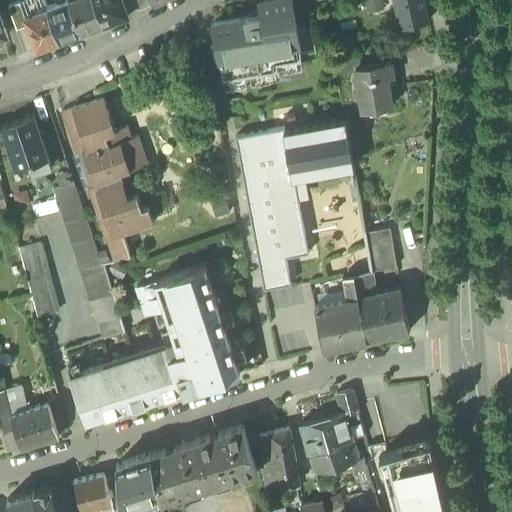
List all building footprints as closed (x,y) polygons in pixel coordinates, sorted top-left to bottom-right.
[(28,22),(26,16),(20,0),(9,4),(18,27),(28,22)] [(45,0),(20,0),(26,16),(48,7),(45,0)] [(60,39),(82,31),(70,0),(66,0),(48,7),(60,39)] [(103,23),(94,0),(70,0),(82,31),(103,23)] [(94,0),(103,23),(129,13),(128,12),(123,0),(94,0)] [(123,0),(128,12),(140,8),(136,0),(123,0)] [(245,72),(251,71),(268,68),(278,66),(277,59),(301,55),(302,55),(292,0),(260,0),(263,12),(214,21),(223,76),(225,76),(245,72)] [(393,0),(399,26),(429,19),(424,0),(393,0)] [(38,48),(60,39),(48,7),(26,16),(28,22),(38,48)] [(335,58),(337,73),(356,69),(356,66),(362,65),(360,53),(335,58)] [(277,59),(278,66),(279,71),(303,67),(301,55),(277,59)] [(356,69),(363,109),(392,104),(387,76),(394,75),(391,60),(362,65),(356,66),(356,69)] [(271,80),(268,68),(251,71),(253,83),(271,80)] [(247,84),(245,72),(225,76),(227,88),(247,84)] [(107,235),(115,259),(131,254),(123,230),(155,220),(149,203),(143,205),(139,191),(129,194),(121,171),(149,162),(139,134),(132,136),(128,123),(116,127),(104,94),(62,108),(77,151),(79,150),(91,185),(89,186),(105,235),(107,235)] [(2,124),(17,166),(29,162),(49,155),(35,113),(2,124)] [(286,129),(284,130),(293,177),(295,176),(305,174),(353,165),(345,118),(286,129)] [(284,130),(286,129),(285,126),(236,135),(261,268),(270,266),(274,286),(292,283),(287,256),(310,251),(299,198),(295,176),(293,177),(284,130)] [(79,150),(77,151),(73,152),(84,187),(89,186),(91,185),(79,150)] [(49,155),(29,162),(32,171),(52,164),(49,155)] [(57,171),(61,185),(74,180),(70,167),(57,171)] [(295,176),(299,198),(309,196),(305,174),(295,176)] [(55,187),(58,198),(78,192),(74,180),(61,185),(55,187)] [(28,187),(13,191),(17,206),(32,202),(28,187)] [(58,198),(62,210),(82,203),(78,192),(58,198)] [(231,211),(226,194),(211,199),(216,216),(231,211)] [(0,207),(3,216),(9,214),(4,196),(0,196),(0,207)] [(85,214),(82,203),(62,210),(66,221),(85,214)] [(49,247),(69,240),(58,208),(37,215),(49,247)] [(89,225),(85,214),(66,221),(69,232),(89,225)] [(93,236),(89,225),(69,232),(73,243),(93,236)] [(372,271),(373,271),(397,266),(390,227),(366,232),(372,271)] [(97,247),(93,236),(73,243),(76,254),(97,247)] [(20,247),(23,259),(44,253),(41,242),(20,247)] [(100,258),(97,247),(76,254),(80,265),(100,258)] [(23,259),(26,270),(47,265),(44,253),(23,259)] [(104,269),(100,258),(80,265),(83,276),(104,269)] [(26,270),(29,282),(50,276),(47,265),(26,270)] [(177,342),(168,345),(180,384),(182,383),(184,390),(193,388),(190,376),(201,373),(212,369),(216,381),(240,373),(205,265),(137,287),(146,315),(147,315),(143,302),(162,296),(166,308),(177,342)] [(264,288),(274,286),(270,266),(261,268),(264,288)] [(260,268),(247,270),(262,362),(275,360),(260,268)] [(108,280),(104,269),(83,276),(87,287),(108,280)] [(372,271),(354,275),(358,296),(369,293),(368,289),(376,287),(373,271),(372,271)] [(348,298),(358,296),(354,275),(344,277),(346,289),(348,298)] [(29,282),(32,293),(53,288),(50,276),(29,282)] [(112,291),(108,280),(87,287),(90,298),(112,291)] [(369,293),(358,296),(367,340),(410,331),(401,287),(369,293)] [(32,293),(35,305),(56,299),(53,288),(32,293)] [(313,296),(315,305),(348,298),(346,289),(313,296)] [(86,300),(91,316),(117,307),(112,291),(90,298),(86,300)] [(143,302),(147,315),(166,308),(162,296),(143,302)] [(324,349),(367,340),(358,296),(348,298),(315,305),(324,349)] [(35,305),(38,316),(59,311),(56,299),(35,305)] [(91,316),(94,327),(121,318),(117,307),(91,316)] [(125,331),(121,318),(94,327),(99,339),(125,331)] [(170,387),(180,384),(168,345),(168,344),(71,375),(71,376),(86,423),(172,395),(170,387)] [(205,385),(216,381),(212,369),(201,373),(205,385)] [(0,422),(1,422),(8,452),(22,447),(11,415),(12,415),(5,389),(2,376),(0,376),(0,422)] [(183,392),(180,384),(170,387),(172,395),(183,392)] [(5,389),(12,415),(29,409),(22,385),(5,389)] [(345,411),(347,416),(360,413),(354,389),(337,393),(341,412),(345,411)] [(49,403),(59,436),(69,433),(58,393),(47,396),(49,403)] [(11,415),(22,447),(59,436),(49,403),(29,409),(12,415),(11,415)] [(341,412),(322,418),(331,447),(353,441),(354,441),(350,427),(347,416),(345,411),(341,412)] [(309,453),(331,447),(322,418),(300,424),(309,453)] [(350,427),(354,441),(365,437),(362,424),(350,427)] [(242,425),(196,440),(210,486),(257,471),(242,425)] [(260,435),(266,466),(295,459),(289,428),(260,435)] [(200,489),(210,486),(196,440),(186,443),(200,489)] [(359,461),(353,441),(331,447),(309,453),(315,474),(354,464),(359,462),(359,461)] [(446,511),(431,442),(410,447),(410,448),(380,456),(394,511),(446,511)] [(161,502),(200,489),(186,443),(151,454),(160,496),(161,502)] [(154,497),(160,496),(151,454),(145,456),(154,497)] [(145,500),(154,497),(145,456),(117,465),(117,472),(119,511),(139,511),(139,507),(147,505),(145,500)] [(299,483),(295,459),(266,466),(264,467),(268,491),(299,483)] [(349,498),(353,511),(371,511),(380,509),(365,463),(355,467),(363,493),(349,498)] [(119,511),(117,472),(104,475),(113,511),(119,511)] [(75,482),(83,511),(102,507),(102,511),(113,511),(104,475),(89,479),(75,482)] [(39,511),(66,511),(66,510),(58,511),(57,511),(53,493),(52,486),(35,492),(39,511)] [(53,493),(57,511),(58,511),(66,510),(72,509),(67,489),(53,493)] [(39,511),(35,492),(8,500),(10,511),(39,511)] [(324,511),(323,503),(301,507),(301,511),(324,511)]
